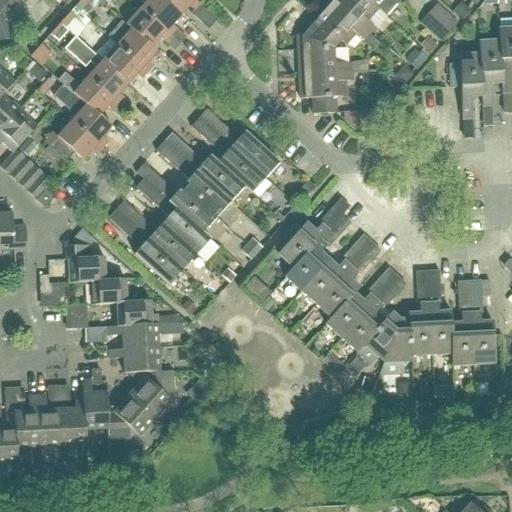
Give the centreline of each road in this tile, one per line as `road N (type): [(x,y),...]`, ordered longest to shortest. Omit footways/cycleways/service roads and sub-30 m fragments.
road 1 (residential): [(501,156),(502,237),(479,258),(451,260),(415,249),(336,164)]
road 2 (residential): [(50,231),(74,216),(218,58)]
road 3 (residential): [(501,156),(336,164)]
road 4 (residential): [(336,164),(218,58)]
road 5 (residential): [(25,300),(47,321),(53,363),(0,366)]
